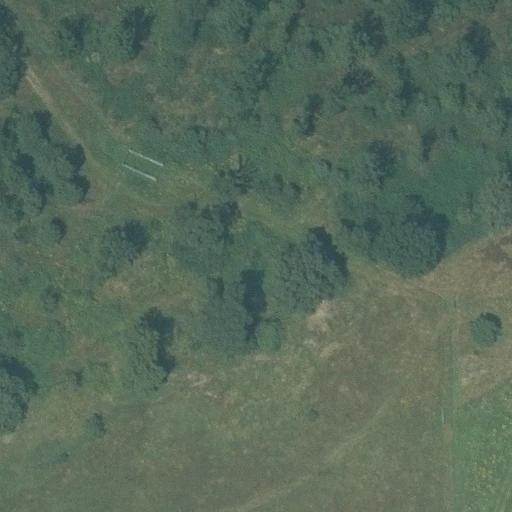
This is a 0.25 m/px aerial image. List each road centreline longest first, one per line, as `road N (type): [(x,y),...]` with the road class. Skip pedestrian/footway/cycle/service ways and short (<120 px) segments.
road 1 (track): [(0,39),(106,183),(128,198),(202,197),(251,212),(449,303)]
road 2 (track): [(449,303),(436,511)]
